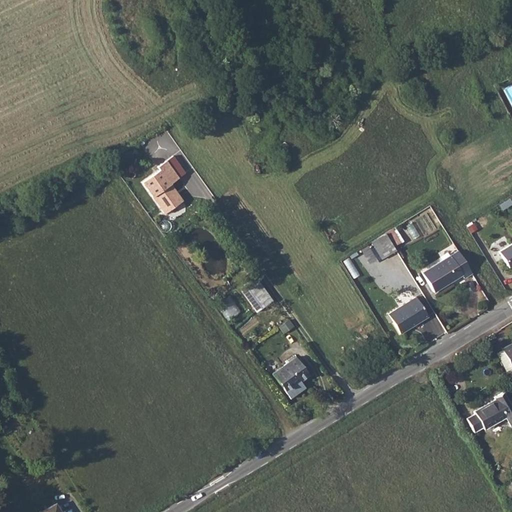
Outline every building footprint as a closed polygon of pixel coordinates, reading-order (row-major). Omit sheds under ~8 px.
[(161,169),(142,181),(165,214),(185,200),(173,182),(187,172),(175,154),(158,165),(161,169)] [(396,249),(386,233),(377,239),(387,255),(396,249)] [(511,242),(499,250),(509,266),(511,264),(511,242)] [(443,258),(458,249),(455,244),(440,252),(443,258)] [(473,273),(459,250),(422,272),(434,292),(462,275),(464,278),(473,273)] [(233,296),(219,303),(227,319),(241,312),(233,296)] [(415,296),(388,313),(400,333),(428,316),(415,296)] [(511,344),(509,346),(508,344),(500,347),(511,368),(511,367),(511,344)] [(296,357),(273,373),(286,392),(309,375),(296,357)] [(474,413),(466,418),(473,432),(481,427),(483,429),(505,417),(510,427),(511,426),(511,409),(502,392),(493,397),(494,399),(473,411),(474,413)] [(511,482),(500,489),(507,502),(511,499),(511,482)] [(60,511),(55,502),(39,511),(60,511)]
